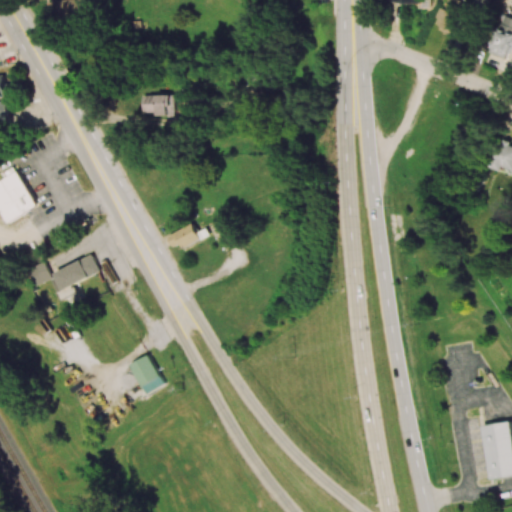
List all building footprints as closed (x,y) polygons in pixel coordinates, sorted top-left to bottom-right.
[(458,31),(466,1),(463,0),(445,0),(439,26),(458,31)] [(511,17),(506,15),(490,51),(506,58),(511,44),(511,17)] [(0,96),(9,96),(6,75),(0,75),(0,96)] [(174,94),(143,94),(143,111),(157,111),(157,115),(175,115),(174,94)] [(0,124),(9,123),(4,99),(0,100),(0,124)] [(500,170),(502,166),(511,169),(511,143),(499,140),(491,167),(500,170)] [(0,181),(0,207),(9,224),(40,207),(20,171),(0,181)] [(170,234),(177,249),(202,238),(195,223),(170,234)] [(50,276),(60,295),(103,274),(93,255),(50,276)] [(28,271),(35,284),(50,276),(44,263),(28,271)] [(149,355),(131,366),(144,386),(162,375),(149,355)] [(511,421),(483,426),(494,480),(511,476),(511,421)]
